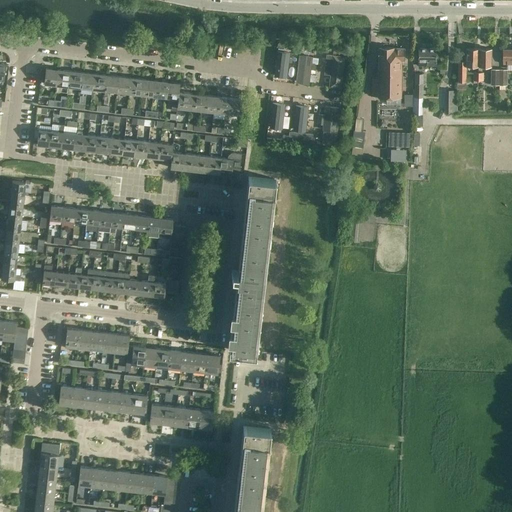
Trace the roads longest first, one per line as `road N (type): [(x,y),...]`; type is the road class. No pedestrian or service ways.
road 1 (unclassified): [(511,10),(219,9),(175,0)]
road 2 (residential): [(338,96),(269,88),(258,72),(23,44)]
road 3 (residential): [(180,322),(193,218),(227,223),(215,325)]
road 4 (residential): [(180,322),(42,305)]
